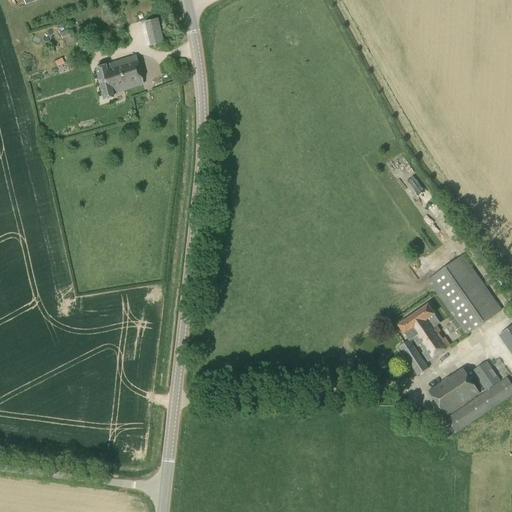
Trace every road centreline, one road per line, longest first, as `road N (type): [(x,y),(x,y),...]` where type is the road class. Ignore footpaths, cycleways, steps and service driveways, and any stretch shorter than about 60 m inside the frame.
road 1 (tertiary): [(166,488),(202,129),(184,0)]
road 2 (unknown): [(174,403),(375,388)]
road 3 (unclassified): [(166,488),(0,468)]
